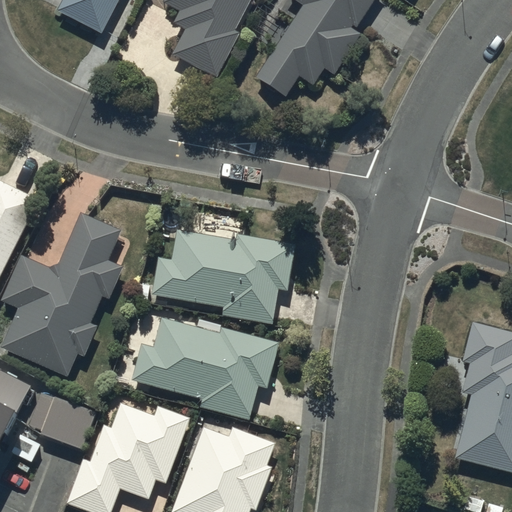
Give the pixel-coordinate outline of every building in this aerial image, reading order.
[(105,34),(121,0),(68,0),(62,14),(105,34)] [(252,0),(164,0),(163,4),(180,13),(174,25),(185,30),(171,58),(217,80),(238,38),(235,36),(252,0)] [(291,0),(305,8),(261,79),(290,97),(303,76),(318,85),(327,70),(336,75),(359,38),(352,33),(356,25),(361,28),(378,0),(291,0)] [(0,280),(38,203),(3,186),(0,191),(0,280)] [(62,273),(25,258),(8,302),(25,309),(7,353),(69,378),(79,355),(87,358),(100,326),(95,324),(104,300),(111,302),(124,269),(110,263),(122,233),(84,218),(62,273)] [(243,245),(182,234),(177,264),(163,261),(157,294),(228,306),(226,317),(278,326),(283,294),(291,295),(300,247),(244,238),(243,245)] [(225,335),(164,321),(158,348),(145,345),(136,384),(204,400),(202,407),(252,419),(259,387),(271,390),(282,344),(226,331),(225,335)] [(511,330),(473,321),(462,367),(469,369),(462,396),(471,398),(455,461),(511,475),(511,330)] [(0,473),(37,398),(0,379),(0,473)] [(98,419),(43,399),(31,432),(42,436),(40,441),(84,456),(98,419)] [(191,420),(160,409),(157,417),(123,404),(114,427),(102,423),(72,504),(95,511),(112,511),(121,488),(149,498),(157,477),(169,482),(191,420)] [(206,431),(175,511),(252,511),(253,508),(260,510),(275,469),(267,466),(275,446),(242,434),(239,443),(206,431)]
